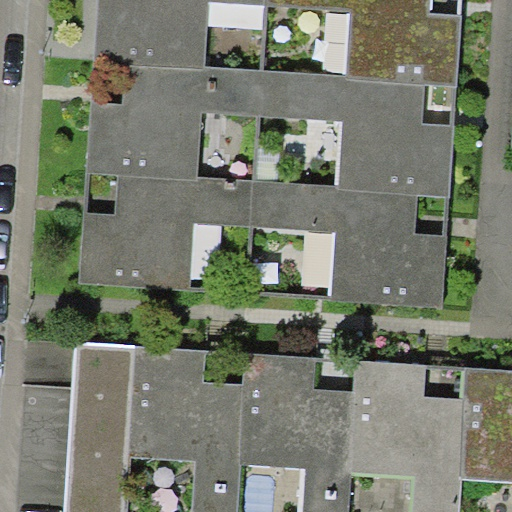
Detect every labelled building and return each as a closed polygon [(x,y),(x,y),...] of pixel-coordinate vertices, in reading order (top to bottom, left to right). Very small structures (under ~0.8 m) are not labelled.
[(104,0),(101,59),(135,61),(211,66),(215,2),(274,6),(273,0),(104,0)] [(273,0),(274,6),(354,11),(350,75),(432,80),(461,82),(465,16),(435,14),(435,0),(273,0)] [(99,102),(95,170),(127,173),(204,177),(208,112),(268,116),(270,70),(211,66),(135,61),(132,105),(99,102)] [(350,75),(270,70),(268,116),(348,121),(343,186),(423,191),(455,194),(459,126),(429,124),(432,80),(350,75)] [(92,213),(87,282),(119,284),(196,289),(201,223),(260,227),(263,181),(204,177),(127,173),(125,215),(92,213)] [(343,186),(263,181),(260,227),(340,232),(336,296),(418,302),(447,303),(451,237),(421,235),(423,191),(343,186)] [(210,349),(143,345),(136,459),(199,463),(195,511),(242,511),(245,465),(251,384),(208,381),(210,349)] [(320,355),(253,351),(251,384),(245,465),(308,469),(305,511),(352,511),(355,472),(360,390),(317,388),(320,355)] [(430,363),(362,359),(360,390),(355,472),(419,476),(416,511),(463,511),(465,480),(471,398),(428,395),(430,363)] [(511,511),(511,369),(473,367),(471,398),(465,480),(511,482),(511,511)]
